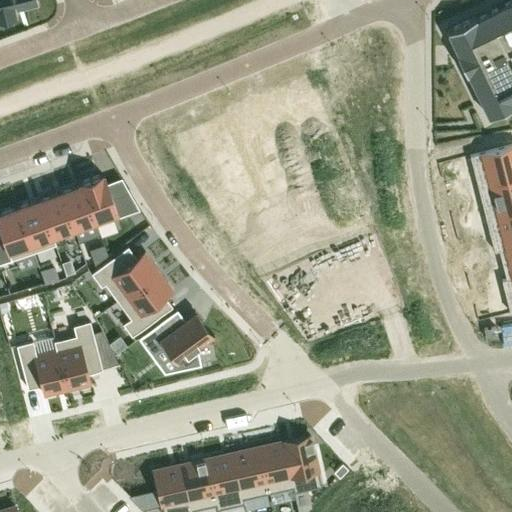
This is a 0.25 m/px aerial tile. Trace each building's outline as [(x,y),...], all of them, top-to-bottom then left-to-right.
[(35,4),(34,0),(0,0),(0,15),(14,13),(13,9),(35,4)] [(473,15),(446,28),(457,50),(455,51),(465,73),(467,73),(488,116),(511,104),(511,0),(509,0),(474,18),(473,15)] [(511,143),(478,151),(485,182),(511,175),(511,143)] [(100,173),(80,180),(96,223),(118,215),(138,208),(127,190),(111,196),(106,181),(104,175),(101,175),(100,173)] [(511,175),(485,182),(492,213),(511,208),(511,175)] [(80,183),(60,190),(73,226),(93,219),(95,223),(96,223),(80,180),(80,181),(80,183)] [(60,190),(38,198),(54,243),(55,243),(52,233),(73,226),(60,190)] [(38,198),(17,206),(33,250),(54,243),(38,198)] [(17,206),(0,211),(0,229),(10,258),(33,250),(17,206)] [(499,244),(511,240),(511,208),(492,213),(499,244)] [(511,240),(499,244),(506,274),(511,272),(511,240)] [(117,299),(157,269),(143,250),(136,256),(127,244),(91,271),(100,284),(104,282),(117,299)] [(103,246),(95,250),(99,259),(106,254),(103,246)] [(71,268),(66,271),(69,278),(74,275),(71,268)] [(172,288),(157,269),(117,299),(130,316),(122,322),(131,334),(172,305),(164,294),(172,288)] [(55,270),(44,274),(48,285),(59,282),(55,270)] [(166,316),(138,336),(150,352),(164,342),(182,367),(200,363),(196,347),(214,334),(213,333),(212,334),(195,311),(173,326),(166,316)] [(75,333),(53,338),(55,348),(66,387),(89,381),(87,372),(102,368),(101,366),(92,331),(89,319),(72,323),(75,333)] [(102,328),(92,331),(101,366),(118,362),(102,328)] [(120,336),(111,342),(116,349),(125,343),(120,336)] [(32,339),(16,343),(27,387),(41,383),(43,393),(66,387),(55,348),(35,353),(32,339)] [(19,409),(0,413),(0,418),(5,443),(23,439),(19,409)] [(309,433),(283,439),(294,489),(307,486),(320,483),(312,445),(313,445),(311,436),(310,437),(309,433)] [(283,439),(257,445),(267,490),(292,484),(293,489),(294,489),(283,439)] [(257,445),(231,451),(242,500),(243,500),(242,496),(267,490),(257,445)] [(231,451),(206,456),(217,506),(242,500),(231,451)] [(206,456),(179,462),(189,508),(215,502),(216,507),(217,506),(206,456)] [(333,469),(339,475),(347,466),(341,460),(333,469)] [(179,462),(153,468),(157,487),(160,501),(162,511),(169,511),(189,508),(179,462)] [(149,489),(129,494),(140,506),(152,503),(149,489)] [(364,492),(341,511),(379,511),(382,510),(364,492)]
